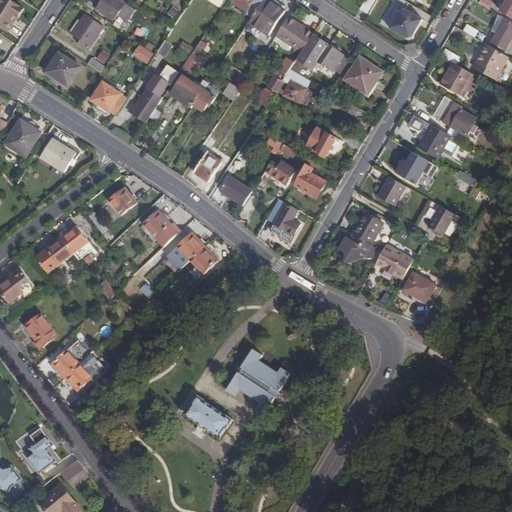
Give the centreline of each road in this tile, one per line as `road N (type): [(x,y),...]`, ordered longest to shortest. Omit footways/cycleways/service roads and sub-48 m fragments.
road 1 (residential): [(414,70),(297,280)]
road 2 (residential): [(0,335),(134,511)]
road 3 (tertiary): [(126,154),(297,280)]
road 4 (tertiary): [(306,511),(394,349)]
road 5 (residential): [(0,252),(126,154)]
road 6 (tertiary): [(7,81),(126,154)]
road 7 (residential): [(414,70),(310,0)]
road 8 (tertiary): [(297,280),(390,335),(394,349)]
